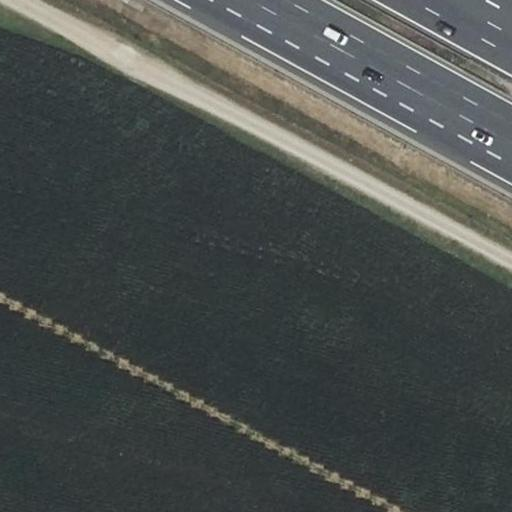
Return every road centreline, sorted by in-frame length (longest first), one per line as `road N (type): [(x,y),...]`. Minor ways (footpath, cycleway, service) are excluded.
road 1 (track): [(511,267),(5,0)]
road 2 (motorway): [(249,0),(511,144)]
